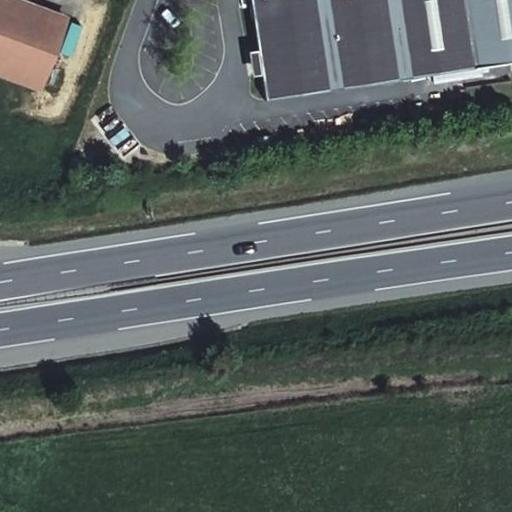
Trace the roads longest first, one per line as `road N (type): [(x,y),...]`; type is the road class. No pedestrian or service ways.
road 1 (trunk): [(0,327),(511,251)]
road 2 (trunk): [(511,196),(0,271)]
